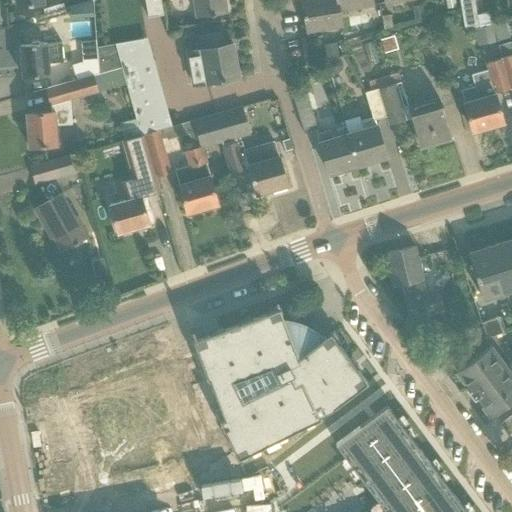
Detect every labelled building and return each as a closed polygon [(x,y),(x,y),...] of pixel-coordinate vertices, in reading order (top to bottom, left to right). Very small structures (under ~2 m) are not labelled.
[(163,15),(160,0),(144,0),(147,18),(163,15)] [(192,0),(194,15),(206,14),(226,11),(224,0),(192,0)] [(338,11),(335,0),(310,0),(301,2),(305,27),(320,24),(321,30),(340,27),(338,11)] [(335,0),(338,11),(373,6),(371,0),(335,0)] [(455,0),(445,0),(447,8),(456,7),(455,0)] [(459,0),(464,27),(478,25),(473,0),(459,0)] [(420,5),(411,7),(414,20),(423,19),(420,5)] [(381,16),(383,29),(391,27),(389,14),(381,16)] [(504,23),(491,27),(496,42),(508,38),(504,23)] [(491,26),(473,29),(476,46),(494,43),(491,26)] [(198,36),(201,49),(199,50),(200,52),(187,55),(192,86),(238,77),(232,44),(223,45),(220,32),(198,36)] [(96,47),(97,59),(98,74),(121,67),(125,84),(134,118),(136,118),(141,135),(142,135),(163,128),(171,126),(147,38),(114,43),(96,47)] [(47,43),(39,44),(19,46),(22,77),(49,75),(48,64),(63,63),(61,44),(47,45),(47,43)] [(323,45),(326,58),(338,56),(336,43),(323,45)] [(511,51),(510,43),(497,47),(501,58),(501,59),(511,55),(511,51)] [(511,55),(501,59),(510,89),(510,90),(511,88),(511,55)] [(474,86),(460,90),(464,103),(463,103),(472,132),(503,123),(495,93),(510,89),(501,59),(501,58),(485,63),(487,70),(471,75),(474,86)] [(97,59),(70,67),(74,80),(98,74),(97,59)] [(336,73),(341,68),(339,62),(333,60),(328,64),(329,71),(336,73)] [(74,80),(45,88),(50,105),(54,105),(54,111),(26,114),(29,147),(58,145),(56,126),(71,124),(69,101),(125,84),(121,67),(98,74),(74,80)] [(441,141),(450,139),(438,97),(407,106),(398,73),(369,82),(371,90),(366,92),(367,93),(378,90),(386,116),(388,125),(411,118),(418,142),(439,136),(441,141)] [(362,130),(347,134),(357,166),(385,158),(376,125),(375,125),(374,120),(386,116),(378,90),(367,93),(364,94),(371,118),(360,122),(362,130)] [(317,129),(306,93),(293,97),(304,133),(317,129)] [(215,114),(193,121),(201,147),(201,148),(249,134),(241,107),(215,114)] [(136,118),(134,118),(123,122),(127,139),(141,135),(136,118)] [(163,128),(142,135),(155,177),(169,172),(160,140),(166,138),(163,128)] [(332,138),(330,130),(316,134),(328,175),(357,166),(347,134),(332,138)] [(125,201),(109,205),(117,234),(148,225),(140,197),(159,192),(155,177),(142,135),(141,135),(127,139),(122,140),(134,181),(120,185),(125,201)] [(274,141),(244,150),(241,141),(222,146),(230,173),(248,168),(256,194),(287,185),(274,141)] [(192,149),(185,151),(189,166),(205,161),(201,148),(201,147),(192,149)] [(72,155),(57,160),(30,167),(34,183),(77,171),(72,155)] [(189,166),(174,170),(187,214),(217,205),(205,161),(189,166)] [(60,194),(52,199),(34,208),(44,226),(47,225),(61,250),(73,244),(74,245),(78,243),(77,241),(87,236),(78,218),(75,220),(60,194)] [(511,238),(496,244),(510,291),(511,290),(511,238)] [(496,244),(468,253),(482,300),(510,291),(496,244)] [(392,286),(400,284),(409,320),(442,311),(437,290),(424,293),(421,279),(422,279),(415,246),(385,253),(392,286)] [(505,332),(500,316),(480,323),(486,338),(505,332)] [(198,343),(196,344),(209,379),(220,409),(214,412),(236,455),(248,449),(250,453),(266,445),(265,441),(275,436),(277,439),(293,431),(291,428),(302,423),(303,426),(314,421),(320,418),(319,415),(330,410),(367,382),(356,367),(352,370),(346,361),(349,358),(337,344),(335,346),(327,335),(317,342),(309,336),(301,345),(298,336),(302,335),(303,333),(305,325),(297,322),(289,320),(283,319),(274,318),(266,319),(257,321),(249,324),(221,334),(198,343)] [(491,417),(511,400),(511,376),(489,346),(456,371),(470,390),(468,392),(474,400),(477,398),(491,417)] [(106,377),(43,400),(52,426),(58,440),(49,444),(65,487),(204,435),(185,383),(183,378),(178,363),(174,352),(127,369),(106,377)] [(190,359),(178,363),(183,378),(195,373),(190,359)] [(466,511),(386,406),(335,445),(385,511),(466,511)] [(511,413),(498,424),(506,436),(511,431),(511,413)]
